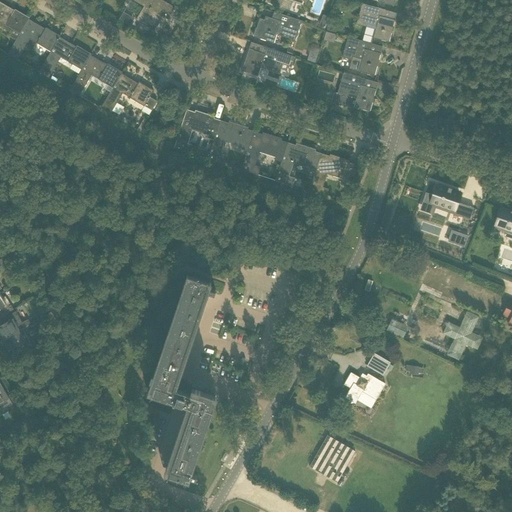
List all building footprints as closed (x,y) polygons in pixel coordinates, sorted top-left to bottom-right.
[(133,0),(144,6),(138,16),(136,20),(154,31),(155,29),(163,15),(162,15),(164,11),(170,14),(175,7),(162,0),(133,0)] [(0,24),(11,31),(9,35),(16,40),(17,40),(20,34),(29,19),(30,18),(15,9),(14,10),(0,1),(0,24)] [(376,27),(373,38),(389,42),(395,20),(383,17),(386,10),(362,4),(357,25),(366,27),(367,25),(376,27)] [(122,12),(118,20),(130,25),(134,18),(122,12)] [(266,16),(264,20),(260,18),(254,36),(274,43),(277,35),(295,41),(302,21),(279,13),(277,20),(266,16)] [(319,27),(324,29),(329,17),(323,15),(319,27)] [(9,53),(18,59),(30,39),(51,51),(52,51),(60,37),(61,36),(46,27),(45,29),(29,19),(20,34),(17,40),(16,40),(9,53)] [(329,24),(327,30),(335,33),(337,27),(329,24)] [(336,34),(326,32),(324,40),(334,43),(336,34)] [(40,71),(50,77),(61,56),(83,69),(91,56),(92,54),(77,46),(76,47),(60,37),(52,51),(51,51),(42,67),(40,71)] [(359,71),(375,75),(381,53),(369,50),(371,44),(348,37),(342,58),(351,61),(353,58),(362,60),(359,71)] [(279,74),(282,64),(292,67),(295,57),(263,46),(261,53),(249,49),(242,70),(258,75),(261,68),(279,74)] [(83,69),(71,89),(81,95),(92,74),(114,87),(122,74),(123,72),(108,64),(107,65),(91,56),(83,69)] [(354,107),(370,111),(376,89),(365,86),(367,79),(343,72),(337,93),(347,96),(348,92),(357,95),(354,107)] [(142,110),(149,114),(157,101),(150,97),(154,91),(139,82),(138,83),(122,74),(114,87),(101,109),(111,114),(123,94),(145,107),(142,110)] [(247,83),(255,86),(257,80),(249,77),(247,83)] [(308,90),(315,92),(317,86),(309,84),(308,90)] [(382,90),(393,93),(394,86),(384,84),(382,90)] [(201,156),(208,158),(208,159),(220,123),(214,120),(215,117),(196,110),(194,114),(186,111),(174,148),(191,153),(194,145),(188,143),(193,129),(208,134),(201,156)] [(146,119),(144,118),(138,129),(137,129),(138,130),(140,131),(147,120),(146,119)] [(208,159),(225,164),(227,156),(222,154),(226,140),(242,145),(241,149),(248,151),(254,133),(247,131),(249,128),(229,121),(228,125),(220,123),(208,159)] [(242,169),(259,175),(261,167),(255,165),(260,151),(276,156),(275,160),(281,162),(287,144),(281,142),(282,139),(263,132),(262,136),(254,133),(248,151),(242,169)] [(281,162),(275,180),(292,186),(295,178),(289,176),(294,162),(309,167),(308,171),(315,173),(321,156),(314,154),(316,149),(296,143),(295,147),(287,144),(281,162)] [(369,157),(370,152),(361,149),(359,154),(369,157)] [(326,197),(328,189),(323,187),(327,173),(343,178),(342,182),(349,184),(355,167),(348,164),(350,160),(330,154),(329,158),(321,156),(315,173),(309,191),(326,197)] [(448,211),(463,217),(467,207),(457,203),(460,194),(451,191),(452,189),(448,188),(448,189),(437,186),(433,195),(427,193),(424,203),(449,211),(448,211)] [(511,236),(511,212),(503,209),(495,230),(511,236)] [(464,247),(468,236),(452,230),(448,241),(464,247)] [(0,265),(1,268),(8,264),(4,257),(0,259),(0,265)] [(190,472),(209,413),(215,396),(192,388),(190,393),(174,388),(175,384),(177,385),(209,292),(214,294),(216,290),(208,287),(210,282),(190,276),(151,394),(190,408),(168,475),(186,481),(188,476),(196,479),(197,475),(190,472)] [(6,296),(4,297),(1,293),(0,294),(0,317),(14,309),(6,296)] [(511,301),(509,301),(501,316),(509,320),(507,325),(511,327),(511,301)] [(479,317),(467,311),(460,327),(448,322),(443,334),(454,339),(447,355),(459,360),(466,344),(478,350),(483,337),(472,332),(479,317)] [(13,319),(0,326),(0,334),(3,339),(28,325),(26,321),(17,326),(13,319)] [(402,338),(408,326),(392,319),(386,331),(402,338)] [(35,322),(28,325),(31,329),(32,331),(38,328),(37,326),(35,322)] [(3,339),(9,351),(25,341),(21,334),(31,329),(28,325),(3,339)] [(383,376),(390,363),(374,354),(367,366),(383,376)] [(418,375),(419,367),(410,366),(409,374),(418,375)] [(351,388),(345,398),(350,401),(351,403),(352,402),(355,403),(357,400),(370,408),(385,384),(368,373),(367,376),(365,374),(361,376),(360,378),(351,372),(344,384),(351,388)] [(0,410),(12,404),(2,385),(0,386),(0,410)] [(310,467),(337,483),(356,451),(328,435),(310,467)]
